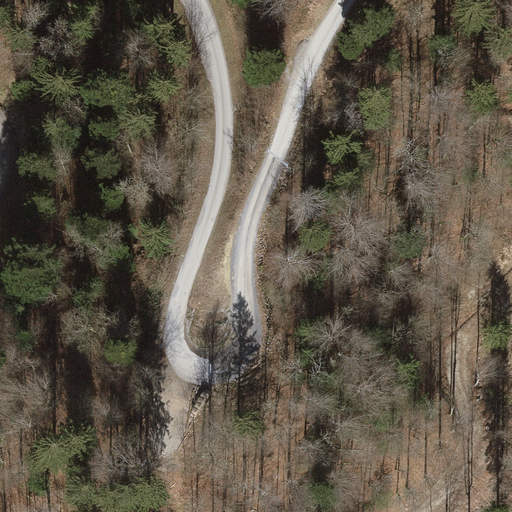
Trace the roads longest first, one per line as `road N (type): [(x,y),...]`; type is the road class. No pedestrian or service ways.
road 1 (residential): [(195,0),(224,130),(174,332),(180,355),(203,370),(226,367),(245,343),(243,248),(253,209),(312,58),(347,0)]
road 2 (track): [(423,511),(451,486),(473,447),(455,366),(511,284)]
